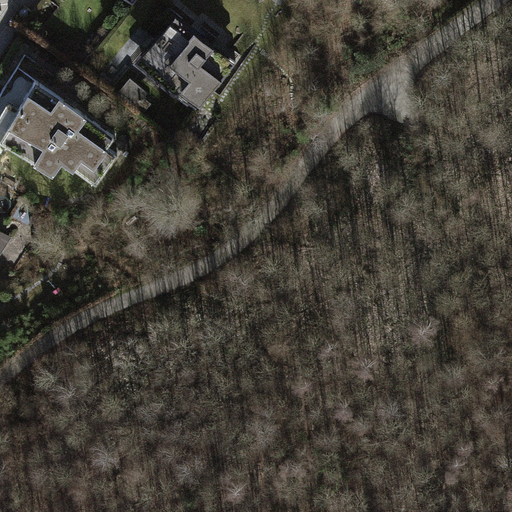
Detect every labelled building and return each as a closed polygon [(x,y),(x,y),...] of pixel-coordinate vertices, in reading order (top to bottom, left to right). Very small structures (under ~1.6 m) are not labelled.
[(197,108),(231,67),(210,49),(214,44),(176,13),(157,36),(161,39),(142,62),(197,108)] [(235,61),(214,44),(210,49),(231,67),(235,61)] [(118,92),(133,104),(141,94),(144,96),(148,91),(130,77),(118,92)] [(115,136),(36,79),(6,129),(28,142),(33,132),(53,146),(41,164),(53,172),(62,158),(96,183),(117,153),(107,146),(115,136)] [(132,105),(143,113),(151,102),(144,96),(141,94),(133,104),(132,105)] [(45,235),(43,217),(33,217),(35,238),(45,235)] [(50,219),(43,217),(45,235),(52,231),(50,219)] [(0,252),(8,239),(0,233),(0,252)]
